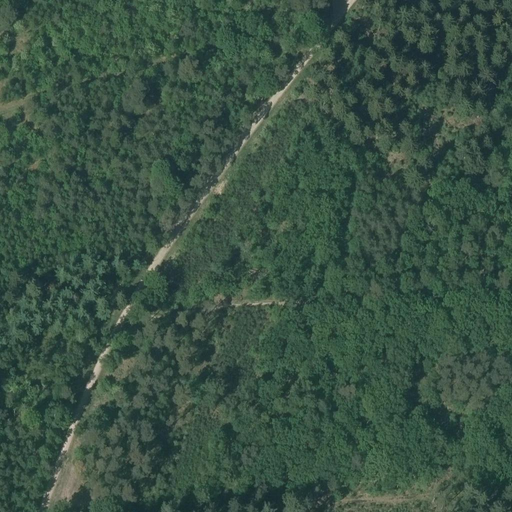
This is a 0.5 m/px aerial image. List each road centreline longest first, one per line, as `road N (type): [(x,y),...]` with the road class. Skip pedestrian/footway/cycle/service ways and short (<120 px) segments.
road 1 (track): [(129,308),(352,0)]
road 2 (track): [(475,290),(246,301),(162,317),(129,308)]
road 3 (track): [(0,115),(277,43),(311,49)]
road 4 (track): [(129,308),(42,511)]
